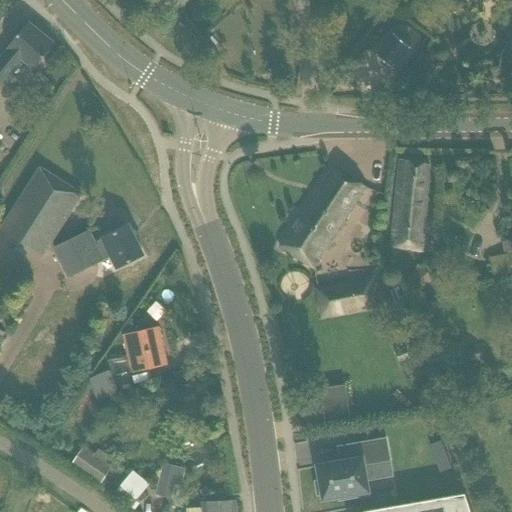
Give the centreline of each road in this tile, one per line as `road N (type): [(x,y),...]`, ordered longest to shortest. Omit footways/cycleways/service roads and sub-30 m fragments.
road 1 (tertiary): [(269,511),(249,360),(195,204)]
road 2 (tertiary): [(511,126),(273,124),(232,115)]
road 3 (tertiary): [(192,101),(146,78),(60,0)]
